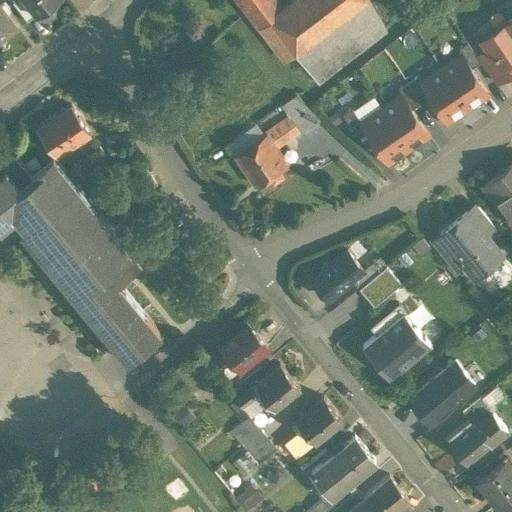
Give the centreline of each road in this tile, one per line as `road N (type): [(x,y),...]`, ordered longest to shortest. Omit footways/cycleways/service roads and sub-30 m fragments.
road 1 (residential): [(256,279),(454,511)]
road 2 (residential): [(511,127),(405,195),(289,247),(256,279)]
road 3 (residential): [(110,30),(256,279)]
road 4 (residential): [(0,116),(110,30)]
